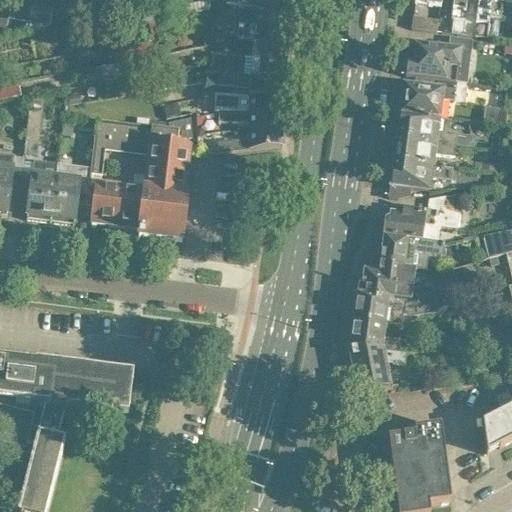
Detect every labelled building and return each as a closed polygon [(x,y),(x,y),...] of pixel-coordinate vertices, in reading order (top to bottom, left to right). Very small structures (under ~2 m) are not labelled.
[(291,14),(293,0),(221,0),(221,5),(258,10),(291,14)] [(439,9),(440,0),(414,0),(414,6),(439,9)] [(453,0),(451,20),(452,20),(450,36),(462,37),(464,22),(466,0),(453,0)] [(473,0),(478,1),(476,23),(488,25),(489,19),(491,0),(473,0)] [(511,0),(491,0),(489,19),(499,21),(500,21),(502,6),(511,7),(511,0)] [(153,6),(117,13),(120,30),(157,23),(153,6)] [(31,24),(30,32),(50,27),(52,9),(33,7),(31,24)] [(289,31),(291,14),(258,10),(257,16),(239,14),(238,24),(289,31)] [(438,21),(413,18),(411,31),(436,34),(438,21)] [(31,24),(8,21),(6,37),(30,32),(31,24)] [(156,28),(158,40),(177,36),(175,24),(156,28)] [(235,42),(254,44),(287,48),(288,35),(289,31),(238,24),(235,42)] [(407,59),(405,79),(415,80),(466,86),(472,42),(449,40),(448,52),(424,49),(423,50),(412,48),(410,60),(407,59)] [(285,65),(287,48),(254,44),(253,51),(222,47),(220,58),(285,65)] [(114,65),(150,59),(148,46),(111,52),(114,65)] [(283,83),(285,65),(220,58),(210,57),(208,74),(283,83)] [(96,75),(84,78),(86,87),(125,80),(143,77),(156,75),(153,58),(150,59),(114,65),(95,69),(96,75)] [(178,61),(168,63),(169,72),(179,71),(178,61)] [(191,86),(197,85),(202,84),(203,73),(189,76),(191,86)] [(218,75),(216,85),(249,90),(249,99),(283,99),(283,83),(218,75)] [(403,87),(399,117),(437,121),(440,101),(464,104),(466,86),(415,80),(414,89),(403,87)] [(79,95),(68,97),(69,104),(81,102),(79,95)] [(282,115),(283,99),(249,99),(249,105),(218,105),(218,114),(282,115)] [(171,105),(162,107),(166,119),(175,117),(171,105)] [(29,114),(26,143),(38,144),(42,112),(29,114)] [(248,125),(248,131),(282,131),(282,119),(282,115),(218,114),(218,124),(248,125)] [(399,117),(396,141),(455,148),(456,139),(457,136),(448,135),(449,122),(437,121),(399,117)] [(204,118),(196,120),(196,127),(205,126),(204,118)] [(192,140),(190,121),(167,125),(169,132),(179,131),(180,141),(192,140)] [(96,186),(91,226),(139,232),(138,238),(181,243),(187,197),(183,197),(189,150),(176,148),(178,134),(169,133),(98,124),(97,124),(92,172),(91,177),(101,178),(104,153),(148,158),(144,192),(96,186)] [(216,144),(218,155),(282,148),(282,131),(248,131),(249,141),(216,144)] [(454,160),(455,148),(396,141),(393,165),(432,169),(433,157),(454,160)] [(0,218),(6,219),(8,203),(9,193),(12,173),(14,157),(0,155),(0,218)] [(33,164),(26,222),(50,225),(57,167),(33,164)] [(393,165),(388,200),(397,201),(409,199),(410,191),(429,194),(430,181),(451,183),(451,181),(452,175),(455,175),(456,172),(452,171),(432,169),(393,165)] [(57,167),(50,225),(74,228),(76,210),(87,212),(91,177),(92,172),(57,167)] [(481,167),(480,174),(493,176),(494,169),(481,167)] [(509,189),(498,191),(500,202),(511,200),(509,189)] [(386,221),(383,239),(437,246),(439,228),(458,230),(462,196),(429,202),(427,212),(412,210),(411,214),(398,212),(397,215),(391,214),(390,221),(386,221)] [(505,257),(511,254),(511,231),(482,238),(487,261),(505,257)] [(383,239),(380,265),(397,268),(415,270),(426,271),(428,258),(442,260),(444,247),(437,246),(383,239)] [(357,286),(356,295),(412,303),(429,301),(429,289),(412,289),(412,287),(395,285),(397,268),(380,265),(380,269),(379,275),(364,273),(364,274),(362,286),(361,286),(361,287),(357,286)] [(353,320),(352,322),(384,326),(384,324),(400,326),(401,316),(413,317),(439,313),(436,299),(429,301),(412,303),(356,295),(353,320)] [(349,347),(385,352),(405,355),(406,343),(382,340),(384,328),(384,326),(352,322),(352,324),(349,347)] [(403,367),(405,355),(385,352),(349,347),(348,352),(357,395),(357,398),(359,397),(359,395),(390,392),(391,392),(387,365),(403,367)] [(0,511),(46,511),(65,439),(58,438),(65,407),(127,415),(133,374),(133,373),(35,361),(34,362),(0,357),(0,511)] [(511,384),(502,385),(511,403),(511,409),(482,425),(486,457),(488,456),(487,453),(486,450),(497,448),(498,450),(511,443),(511,384)] [(414,437),(403,439),(387,441),(388,445),(384,445),(385,456),(393,455),(393,457),(389,457),(389,459),(393,459),(395,473),(391,473),(396,511),(428,511),(428,508),(450,505),(440,428),(413,432),(414,437)]
